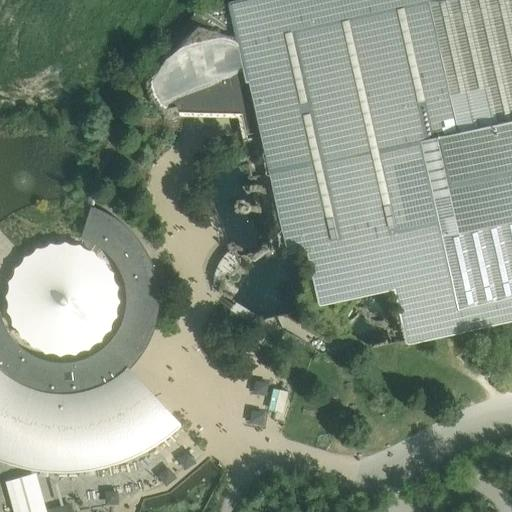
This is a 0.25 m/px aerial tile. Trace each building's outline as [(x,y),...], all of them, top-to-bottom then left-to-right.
[(215,36),(238,39),(230,0),(200,8),(165,46),(148,63),(141,76),(143,94),(150,106),(163,120),(172,122),(184,118),(183,116),(178,105),(174,107),(165,109),(157,103),(152,88),(153,78),(162,63),(175,50),(191,41),(215,36)] [(511,0),(231,0),(230,0),(238,39),(242,58),(246,73),(248,82),(250,91),(260,137),(267,167),(285,254),(303,250),(306,265),(305,266),(304,267),(302,269),(301,272),(300,274),(300,277),(299,280),(299,282),(299,285),(300,289),(292,291),(297,312),(300,324),(303,327),(317,333),(324,336),(342,332),(347,352),(372,347),(348,329),(346,319),(361,295),(394,286),(407,343),(475,328),(511,319),(511,0)] [(242,140),(260,137),(250,91),(246,73),(229,75),(206,71),(174,97),(178,105),(183,116),(237,116),(242,140)] [(124,272),(127,279),(129,286),(158,279),(164,278),(160,267),(156,257),(150,247),(144,238),(136,229),(128,222),(119,215),(109,210),(97,205),(88,237),(94,240),(101,244),(107,248),(112,253),(117,259),(121,265),(124,272)] [(73,258),(68,258),(62,258),(56,259),(51,261),(46,264),(41,267),(37,271),(33,275),(30,280),(28,286),(26,291),(26,297),(26,303),(27,308),(28,314),(31,319),(34,324),(38,328),(42,332),(47,335),(52,337),(57,339),(63,340),(69,340),(75,339),(80,338),(86,336),(90,333),(95,329),(99,325),(102,320),(105,315),(107,310),(108,304),(108,298),(108,293),(106,287),(104,282),(101,277),(98,272),(94,268),(89,265),(84,262),(79,260),(73,258)] [(0,312),(0,455),(15,461),(32,465),(37,466),(59,469),(81,468),(103,465),(125,459),(145,450),(164,438),(181,424),(129,368),(126,372),(122,375),(118,378),(114,381),(109,383),(105,385),(100,387),(96,389),(91,390),(88,375),(84,359),(72,361),(61,361),(49,359),(38,355),(28,349),(19,342),(12,333),(7,322),(3,312),(0,312)] [(139,322),(126,318),(125,322),(124,324),(122,328),(119,332),(117,336),(129,343),(131,341),(133,337),(136,332),(138,327),(138,325),(139,322)] [(50,506),(51,511),(76,511),(75,503),(50,506)]
